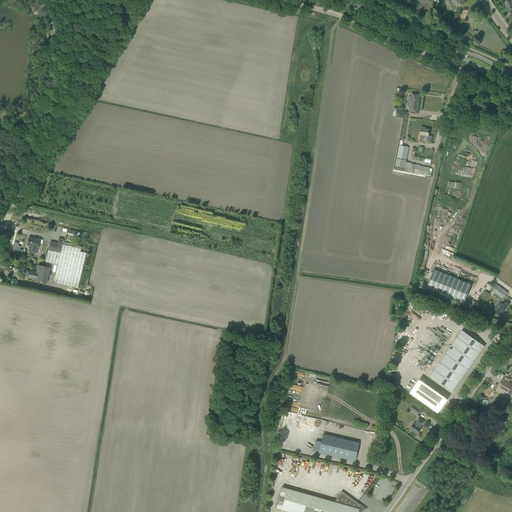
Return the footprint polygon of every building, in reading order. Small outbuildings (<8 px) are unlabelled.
[(452,0),(454,3),(450,5),(452,9),(457,7),(461,5),(465,3),(463,0),(452,0)] [(409,113),(412,114),(417,114),(420,95),(411,94),(410,100),(408,100),(407,107),(410,107),(409,113)] [(428,136),(429,130),(425,129),(425,128),(421,127),(419,140),(424,140),(424,142),(431,143),(431,136),(428,136)] [(395,166),(405,168),(410,169),(409,172),(428,176),(430,168),(420,167),(420,166),(411,164),(411,163),(406,162),(409,147),(399,145),(395,166)] [(28,252),(36,254),(37,248),(38,248),(40,239),(33,237),(33,239),(28,238),(26,245),(30,246),(30,248),(29,248),(28,252)] [(50,241),(45,262),(54,264),(57,265),(54,280),(57,280),(56,283),(72,287),(78,288),(86,253),(80,252),(81,249),(50,241)] [(14,242),(11,251),(22,254),(23,250),(20,249),(17,248),(18,246),(19,243),(14,242)] [(35,280),(47,282),(50,268),(38,265),(36,272),(27,270),(25,277),(35,279),(35,280)] [(463,304),(471,285),(434,269),(426,288),(463,304)] [(492,291),(499,296),(503,299),(508,293),(497,285),(492,291)] [(485,291),(480,297),(486,301),(490,295),(485,291)] [(505,308),(505,309),(508,304),(502,300),(500,302),(494,311),(500,316),(503,312),(502,312),(505,308)] [(415,302),(412,309),(423,313),(426,306),(415,302)] [(435,379),(448,388),(452,391),(484,346),(467,334),(435,379)] [(511,384),(507,381),(503,379),(498,387),(502,389),(511,395),(511,384)] [(445,401),(432,392),(433,390),(419,381),(411,393),(438,412),(445,401)] [(418,415),(421,410),(413,404),(409,409),(418,415)] [(410,429),(417,434),(421,428),(420,427),(424,422),(419,418),(415,423),(414,422),(410,429)] [(319,452),(354,461),(358,443),(323,435),(319,452)] [(363,511),(365,510),(358,505),(359,504),(342,492),(336,499),(337,500),(336,501),(335,501),(335,502),(282,487),(276,508),(289,511),(363,511)]
